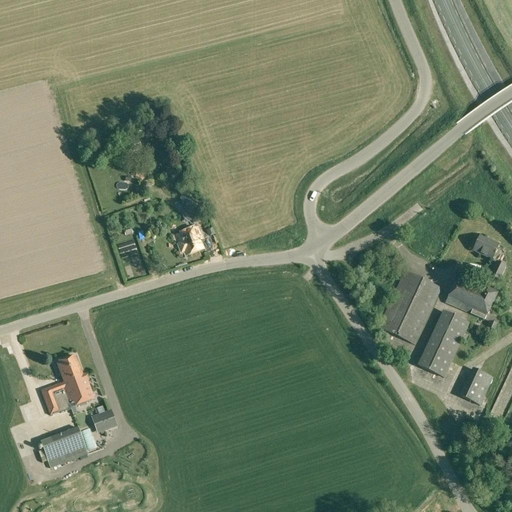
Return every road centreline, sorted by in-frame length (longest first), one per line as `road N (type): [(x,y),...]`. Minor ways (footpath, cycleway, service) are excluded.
road 1 (unclassified): [(0,333),(206,268),(318,245)]
road 2 (unclassified): [(470,511),(409,401),(319,266),(318,245)]
road 3 (unclassified): [(318,245),(310,207),(317,184),(393,132),(424,92),(395,0)]
road 4 (unclassified): [(318,245),(511,93)]
road 5 (primary): [(511,129),(444,0)]
